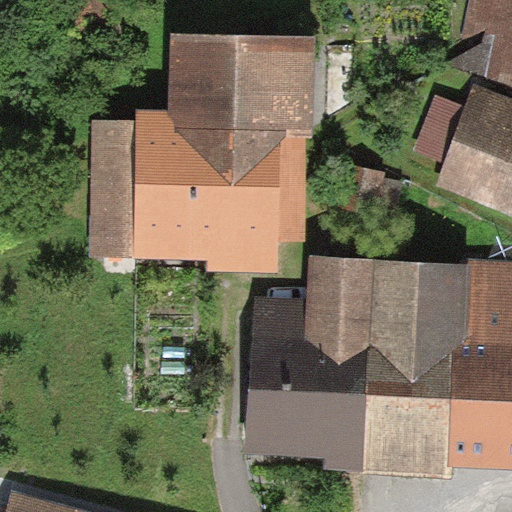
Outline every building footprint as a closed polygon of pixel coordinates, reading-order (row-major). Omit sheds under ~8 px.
[(61,0),(65,35),(116,29),(112,0),(61,0)] [(511,0),(471,0),(452,66),(489,78),(487,84),(511,89),(511,0)] [(172,112),(137,112),(137,126),(95,125),(94,259),(211,261),(211,271),(278,272),(279,244),(308,245),(310,144),(316,144),(318,41),(173,39),(172,112)] [(511,99),(475,85),(466,108),(438,97),(416,151),(446,163),(437,184),(511,214),(511,99)] [(511,262),(465,260),(465,268),(308,261),(306,299),(257,297),(253,380),(250,453),(329,456),(328,471),(448,476),(448,468),(511,471),(511,262)] [(64,511),(17,498),(12,511),(64,511)]
